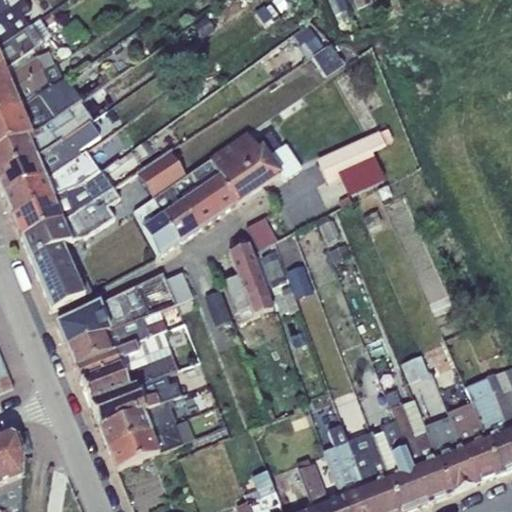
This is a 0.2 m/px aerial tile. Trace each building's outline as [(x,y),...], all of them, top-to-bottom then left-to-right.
[(24,0),(0,0),(0,17),(25,0),(24,0)] [(0,48),(30,28),(39,22),(25,0),(0,17),(0,48)] [(343,0),(327,0),(334,17),(340,15),(342,21),(348,19),(346,13),(348,12),(343,0)] [(370,0),(352,0),(357,11),(373,4),(370,0)] [(206,19),(193,29),(202,42),(215,32),(206,19)] [(39,22),(30,28),(36,39),(31,42),(36,49),(51,39),(39,22)] [(76,22),(61,31),(71,47),(86,37),(76,22)] [(0,48),(0,74),(4,72),(32,52),(36,49),(31,42),(36,39),(30,28),(0,48)] [(308,28),(293,38),(307,58),(322,47),(308,28)] [(331,46),(312,59),(325,80),(345,67),(331,46)] [(4,72),(0,74),(0,94),(55,67),(49,54),(37,60),(32,52),(4,72)] [(55,67),(0,94),(0,116),(20,107),(63,80),(56,66),(55,67)] [(20,107),(0,116),(0,149),(34,133),(81,104),(63,80),(20,107)] [(105,87),(91,97),(101,110),(115,100),(105,87)] [(34,133),(0,149),(0,173),(48,153),(89,125),(93,122),(81,104),(34,133)] [(48,153),(0,173),(0,191),(2,196),(63,170),(84,155),(101,143),(89,125),(48,153)] [(388,131),(317,162),(328,188),(341,182),(377,166),(372,157),(386,150),(384,148),(394,143),(388,131)] [(247,134),(209,161),(239,208),(282,179),(285,182),(303,169),(288,146),(281,151),(270,135),(255,146),(247,134)] [(170,187),(186,177),(171,154),(137,177),(152,200),(153,199),(170,187)] [(63,170),(2,196),(12,219),(71,193),(75,190),(100,177),(84,155),(63,170)] [(209,161),(188,175),(220,221),(239,208),(209,161)] [(377,166),(341,182),(349,200),(385,184),(377,166)] [(71,193),(12,219),(21,240),(63,222),(113,190),(103,175),(100,177),(75,190),(71,193)] [(186,177),(170,187),(202,233),(220,221),(188,175),(186,177)] [(170,187),(153,199),(180,248),(202,233),(170,187)] [(63,222),(21,240),(37,279),(67,258),(64,250),(70,246),(87,239),(114,221),(107,209),(120,201),(113,190),(63,222)] [(153,199),(152,200),(133,213),(160,262),(180,248),(153,199)] [(265,220),(245,230),(258,253),(277,243),(265,220)] [(228,256),(237,280),(253,320),(272,313),(248,248),(228,256)] [(276,254),(261,259),(272,291),(287,286),(276,254)] [(67,258),(37,279),(52,313),(92,296),(83,275),(76,278),(67,258)] [(303,269),(286,275),(296,302),(313,296),(303,269)] [(166,283),(176,308),(193,301),(182,276),(166,283)] [(162,277),(57,327),(66,350),(160,315),(176,308),(166,283),(162,277)] [(237,280),(223,287),(238,326),(253,320),(237,280)] [(289,289),(281,292),(289,317),(299,314),(289,289)] [(221,294),(204,300),(216,330),(232,323),(221,294)] [(160,315),(66,350),(74,369),(163,335),(167,334),(160,315)] [(163,335),(74,369),(80,383),(168,350),(163,335)] [(168,350),(80,383),(90,407),(165,378),(177,373),(168,350)] [(0,358),(0,395),(13,390),(0,358)] [(421,359),(401,367),(409,387),(429,379),(421,359)] [(469,406),(500,477),(511,472),(511,435),(510,431),(511,430),(511,377),(509,371),(463,392),(469,406)] [(165,378),(90,407),(99,430),(172,402),(182,398),(176,385),(169,388),(165,378)] [(394,424),(427,506),(451,496),(425,430),(414,403),(402,408),(396,393),(384,398),(394,424)] [(172,402),(99,430),(108,451),(174,426),(176,425),(170,411),(175,409),(172,402)] [(448,421),(476,487),(500,477),(469,406),(446,416),(448,421)] [(425,430),(451,496),(476,487),(448,421),(425,430)] [(174,426),(108,451),(117,473),(195,440),(187,423),(175,428),(174,426)] [(372,439),(401,511),(411,511),(427,506),(394,424),(380,429),(383,436),(372,439)] [(325,454),(341,498),(346,511),(373,511),(348,445),(341,427),(328,432),(335,450),(325,454)] [(7,436),(0,439),(0,496),(1,498),(6,511),(21,511),(22,507),(22,480),(22,479),(22,456),(23,456),(17,440),(8,436),(7,436)] [(371,436),(348,445),(373,511),(401,511),(372,439),(371,436)] [(296,466),(312,509),(313,511),(346,511),(341,498),(328,503),(314,467),(311,468),(308,462),(296,466)] [(246,506),(248,511),(267,511),(268,511),(279,507),(267,475),(251,481),(256,494),(243,499),(246,506)]
